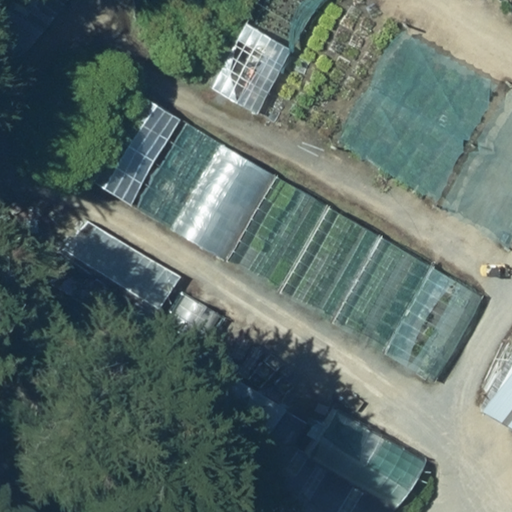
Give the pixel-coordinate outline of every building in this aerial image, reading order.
[(392,14),(366,0),(324,0),(265,108),(433,200),(495,87),(385,26),(392,14)] [(286,40),(240,18),(206,87),(252,109),(286,40)] [(0,112),(44,41),(14,22),(0,44),(0,112)] [(137,88),(84,185),(429,387),(485,291),(137,88)] [(180,283),(89,230),(71,262),(161,315),(180,283)] [(511,336),(474,400),(511,422),(511,336)] [(239,375),(216,413),(262,440),(284,402),(239,375)] [(389,511),(420,457),(327,404),(322,417),(315,414),(303,435),(291,428),(263,476),(279,485),(265,510),(267,511),(389,511)]
